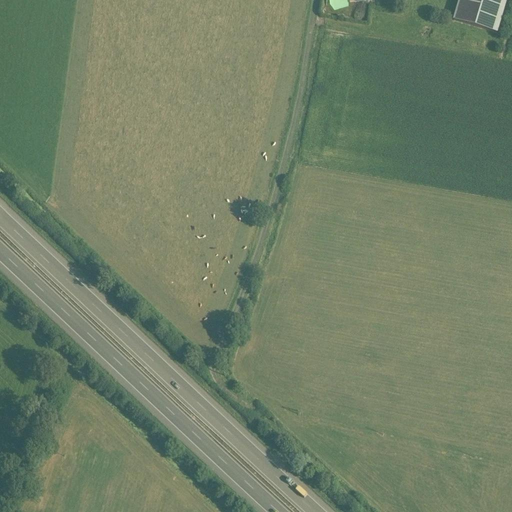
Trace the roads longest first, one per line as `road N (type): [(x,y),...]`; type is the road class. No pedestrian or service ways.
road 1 (motorway): [(319,511),(0,213)]
road 2 (residential): [(316,0),(280,179),(214,357),(215,382),(237,406)]
road 3 (motorway): [(0,253),(279,511)]
